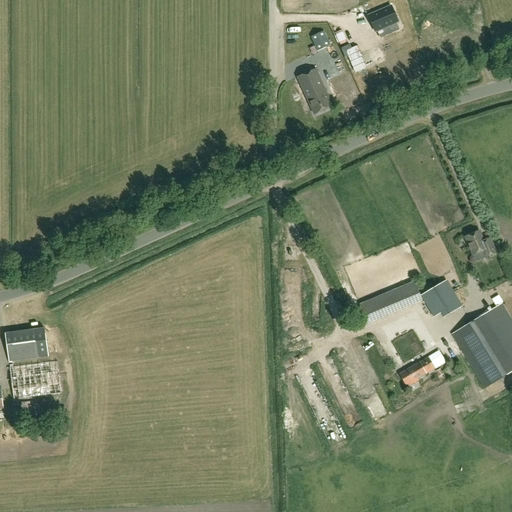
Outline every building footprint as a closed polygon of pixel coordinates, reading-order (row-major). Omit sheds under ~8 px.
[(322,17),(342,12),(339,4),(336,4),(335,0),(330,0),(318,3),(322,17)] [(401,27),(394,11),(371,21),(378,37),(401,27)] [(306,14),(295,18),(302,38),(313,35),(306,14)] [(351,46),(341,50),(345,60),(347,60),(352,73),(365,68),(357,48),(352,50),(351,46)] [(333,106),(316,69),(298,77),(315,114),(333,106)] [(350,96),(358,92),(356,87),(348,91),(350,96)] [(497,253),(492,242),(490,238),(484,240),(480,231),(465,237),(473,255),(483,251),(486,258),(497,253)] [(462,307),(447,281),(421,296),(437,322),(462,307)] [(398,311),(390,292),(381,297),(389,315),(398,311)] [(511,370),(511,320),(502,304),(452,334),(485,388),(511,370)] [(402,363),(434,344),(421,324),(390,342),(402,363)] [(9,362),(49,357),(45,329),(6,334),(9,362)] [(447,345),(399,374),(407,387),(454,358),(447,345)] [(35,397),(36,404),(48,403),(47,396),(62,394),(58,361),(10,367),(15,400),(35,397)]
